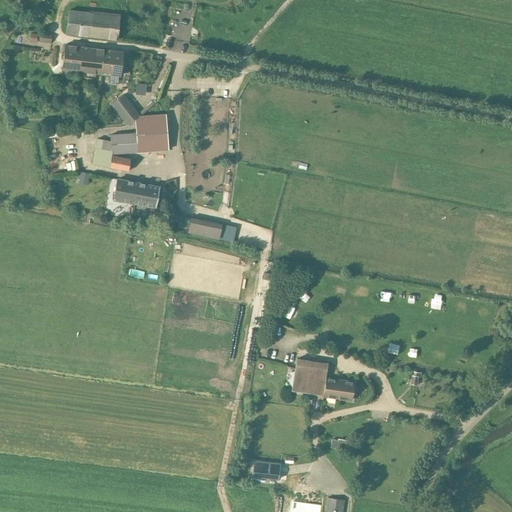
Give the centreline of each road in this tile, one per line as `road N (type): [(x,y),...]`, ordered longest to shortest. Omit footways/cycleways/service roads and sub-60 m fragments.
road 1 (track): [(0,376),(236,407),(265,247),(233,222),(181,208),(177,164)]
road 2 (unclassified): [(511,117),(160,52)]
road 3 (unknown): [(461,431),(384,408),(384,386),(372,375),(320,365)]
road 4 (unclassified): [(421,511),(444,452),(511,383)]
